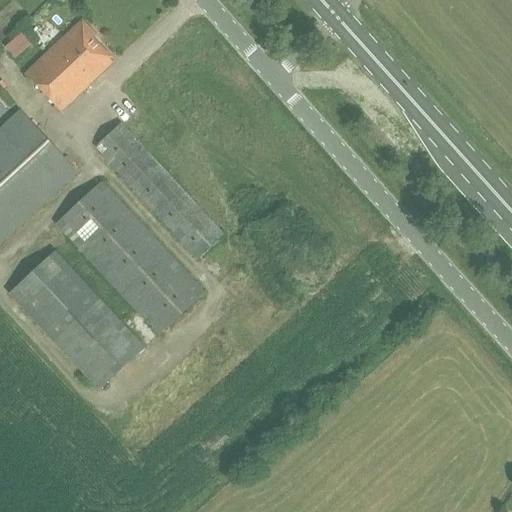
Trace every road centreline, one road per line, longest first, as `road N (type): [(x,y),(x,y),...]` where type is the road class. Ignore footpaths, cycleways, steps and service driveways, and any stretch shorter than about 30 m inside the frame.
road 1 (unclassified): [(511,342),(274,78)]
road 2 (primary): [(511,212),(338,19)]
